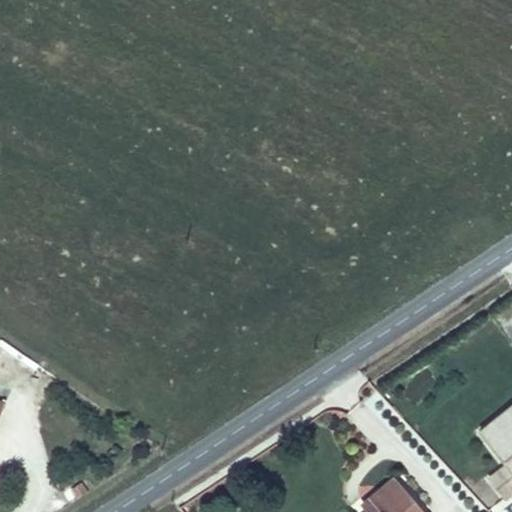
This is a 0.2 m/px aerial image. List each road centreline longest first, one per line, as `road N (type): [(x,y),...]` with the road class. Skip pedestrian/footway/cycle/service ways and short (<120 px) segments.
road 1 (tertiary): [(117,511),(511,248)]
road 2 (unknown): [(334,367),(452,511)]
